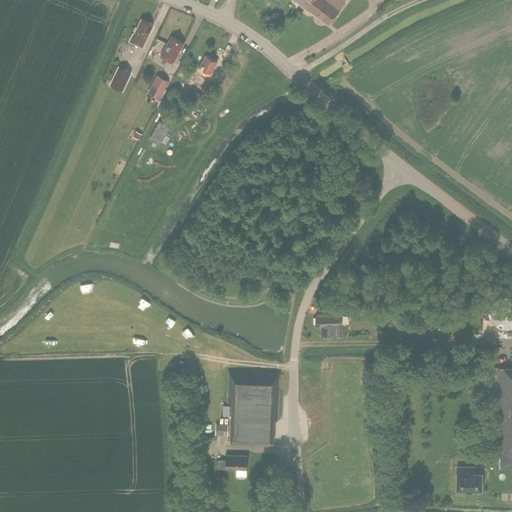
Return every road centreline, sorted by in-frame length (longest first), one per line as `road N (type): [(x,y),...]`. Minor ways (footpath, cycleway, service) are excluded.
road 1 (unclassified): [(301,511),(292,370),(302,305),(398,166)]
road 2 (track): [(293,347),(488,347)]
road 3 (tertiary): [(175,0),(263,44),(296,74)]
road 4 (tertiary): [(511,252),(398,166)]
road 5 (tertiary): [(398,166),(296,74)]
